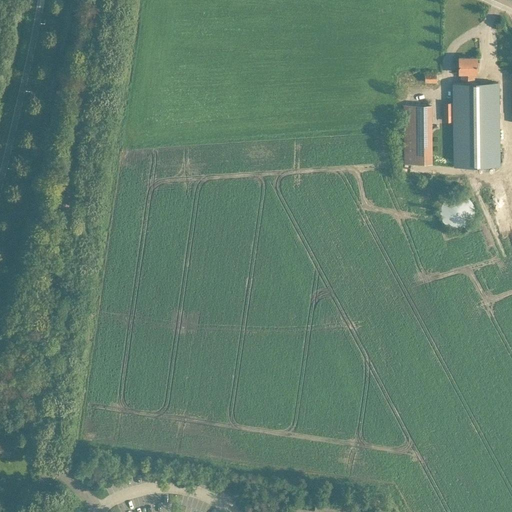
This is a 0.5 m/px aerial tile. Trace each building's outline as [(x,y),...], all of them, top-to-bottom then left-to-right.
[(464,83),(455,83),(455,99),(455,111),(455,135),(455,148),(454,165),(498,166),(497,132),(497,92),(497,82),(471,83),(471,73),(477,73),(477,57),(459,57),(459,73),(464,73),(464,83)] [(437,73),(424,73),(424,82),(437,82),(437,73)] [(403,103),(404,163),(432,163),(431,103),(403,103)] [(466,229),(478,204),(463,197),(456,211),(454,211),(450,221),(466,229)] [(12,441),(0,438),(0,454),(9,456),(12,441)] [(352,511),(354,505),(337,502),(337,503),(338,504),(338,505),(314,501),(314,503),(316,503),(315,508),(293,505),(292,511),(352,511)]
